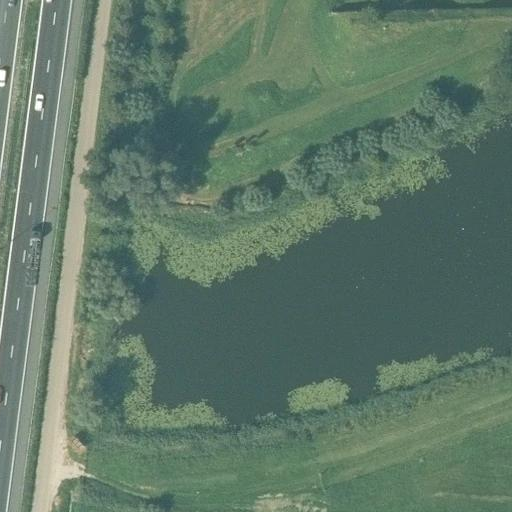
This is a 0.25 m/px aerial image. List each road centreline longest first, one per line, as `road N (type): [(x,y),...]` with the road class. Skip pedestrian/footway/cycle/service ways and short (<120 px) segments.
road 1 (unclassified): [(36,511),(100,0)]
road 2 (motorway): [(0,449),(57,0)]
